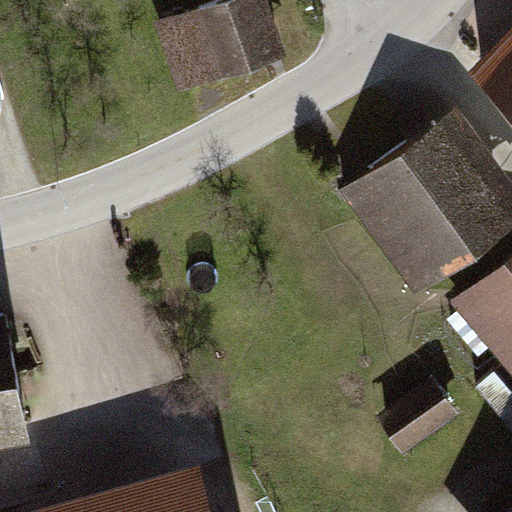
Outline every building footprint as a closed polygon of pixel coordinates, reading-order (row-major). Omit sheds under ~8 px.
[(262,0),(205,0),(162,14),(185,86),(281,55),(262,0)] [(511,18),(490,39),(511,61),(511,18)] [(511,150),(473,96),(349,183),(422,287),(511,223),(511,150)] [(511,254),(465,295),(511,350),(511,254)] [(0,430),(39,424),(20,303),(0,305),(0,430)] [(413,438),(466,396),(441,363),(387,405),(413,438)] [(234,511),(218,450),(0,507),(0,511),(234,511)]
